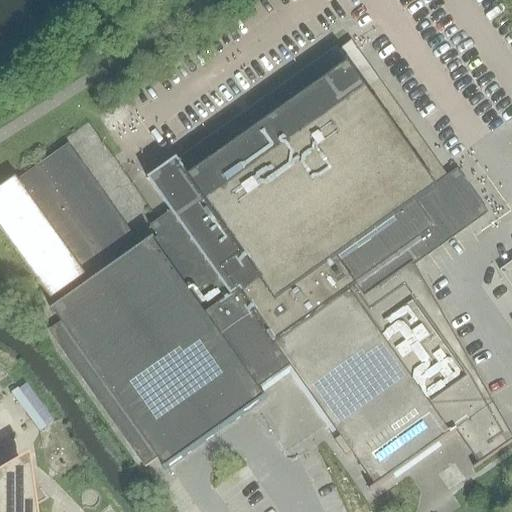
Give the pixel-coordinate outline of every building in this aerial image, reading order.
[(171,167),(152,181),(169,205),(169,204),(174,211),(167,216),(161,220),(150,227),(151,228),(158,238),(155,241),(154,240),(52,313),(53,314),(54,313),(62,323),(49,332),(87,387),(145,468),(158,459),(165,469),(164,471),(165,472),(169,469),(251,411),(267,399),(266,398),(264,399),(258,391),(290,369),(330,424),(334,431),(340,439),(335,442),(346,459),(352,455),(375,488),(370,492),(371,493),(456,433),(479,464),(473,468),(474,469),(511,442),(511,436),(491,399),(416,267),(414,265),(423,259),(427,256),(478,220),(479,220),(478,218),(472,222),(459,204),(465,200),(464,198),(461,200),(449,182),(451,181),(450,179),(442,185),(388,109),(395,104),(358,51),(353,44),(352,43),(338,52),(337,50),(251,111),(244,116),(171,167)] [(69,146),(69,145),(0,193),(0,230),(50,300),(136,239),(135,238),(134,239),(68,147),(69,146)] [(511,264),(503,271),(502,270),(500,272),(511,289),(511,264)] [(33,410),(26,416),(39,433),(46,428),(33,410)] [(33,511),(26,457),(0,472),(0,511),(33,511)]
